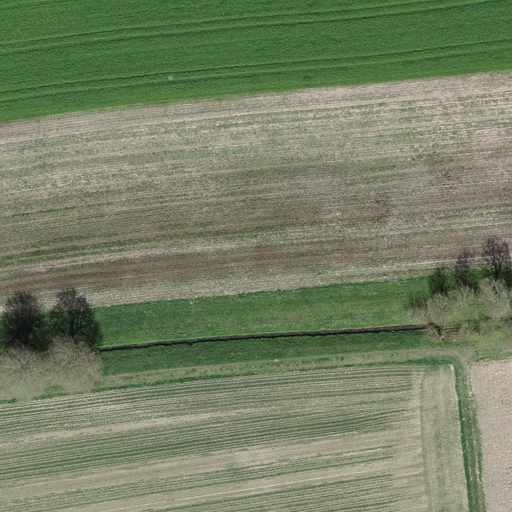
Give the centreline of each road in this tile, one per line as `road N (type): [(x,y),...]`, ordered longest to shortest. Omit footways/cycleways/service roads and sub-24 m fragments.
road 1 (track): [(0,387),(511,346)]
road 2 (track): [(456,351),(472,511)]
